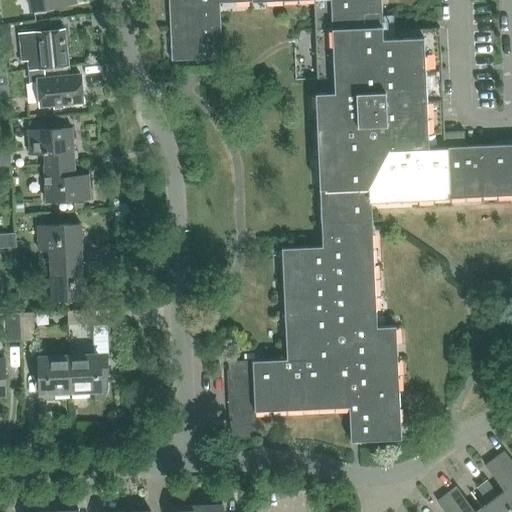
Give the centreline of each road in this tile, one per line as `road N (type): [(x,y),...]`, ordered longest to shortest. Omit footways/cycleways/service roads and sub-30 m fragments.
road 1 (residential): [(181,466),(175,194),(128,65),(120,0)]
road 2 (residential): [(383,484),(318,465),(181,466)]
road 3 (residential): [(0,473),(181,466)]
road 4 (residential): [(383,484),(511,426)]
road 5 (residential): [(460,121),(457,0)]
